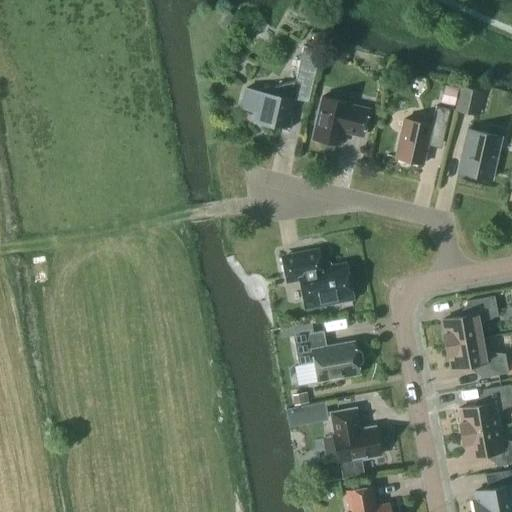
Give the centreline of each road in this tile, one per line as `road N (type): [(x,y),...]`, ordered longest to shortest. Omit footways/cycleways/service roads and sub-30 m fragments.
road 1 (residential): [(437,511),(400,302),(411,287),(454,277)]
road 2 (residential): [(454,277),(445,229),(430,217),(248,177)]
